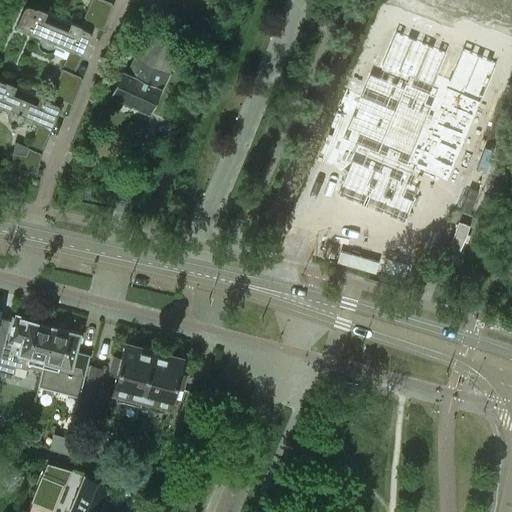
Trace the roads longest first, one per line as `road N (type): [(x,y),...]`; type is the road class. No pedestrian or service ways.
road 1 (residential): [(193,270),(301,0)]
road 2 (residential): [(34,235),(129,0)]
road 3 (residential): [(228,511),(307,301)]
road 4 (tertiary): [(307,301),(343,321),(511,377)]
road 5 (tertiary): [(511,353),(307,301)]
road 6 (tertiary): [(193,270),(34,235)]
